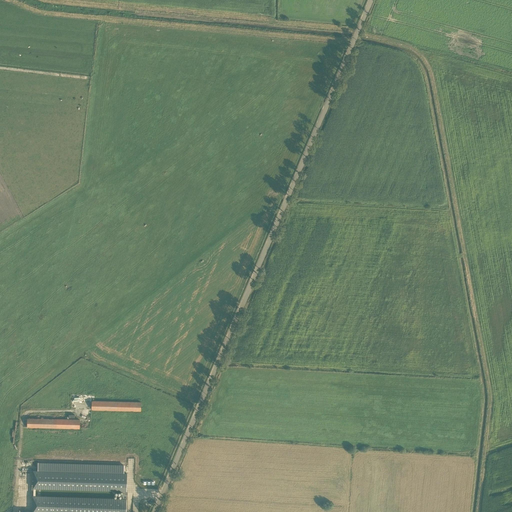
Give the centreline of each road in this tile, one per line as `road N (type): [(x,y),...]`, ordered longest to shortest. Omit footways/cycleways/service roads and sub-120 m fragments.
road 1 (track): [(37,0),(357,32),(423,57),(487,380),(477,511)]
road 2 (unclassified): [(158,511),(371,0)]
